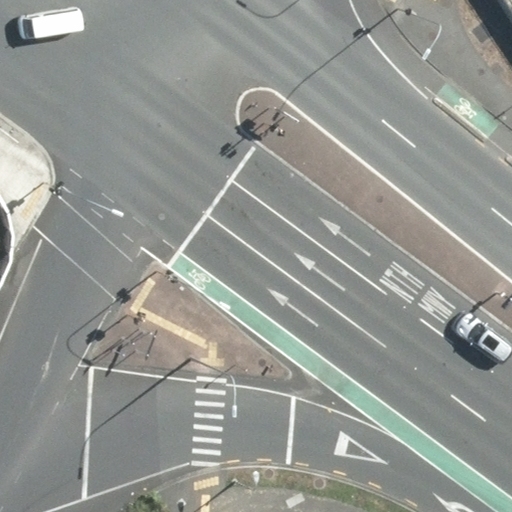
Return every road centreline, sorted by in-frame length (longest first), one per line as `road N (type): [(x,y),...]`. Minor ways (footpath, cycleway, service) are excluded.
road 1 (motorway): [(511,484),(334,444),(196,435),(89,460),(26,511)]
road 2 (primary): [(511,429),(126,144)]
road 3 (primary): [(228,0),(511,209)]
road 4 (motorway): [(126,144),(0,381)]
road 5 (motorway): [(197,0),(126,144)]
road 6 (primary): [(126,144),(0,53)]
